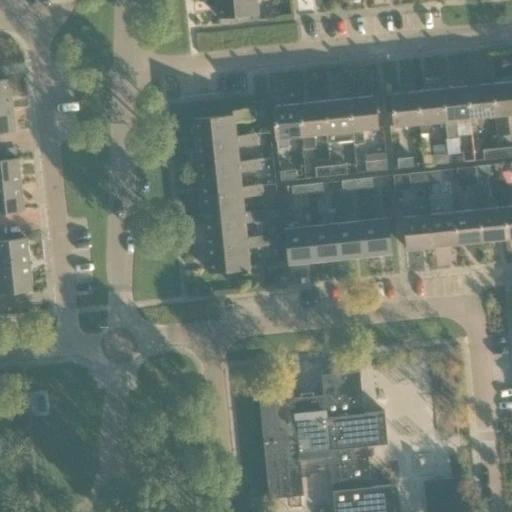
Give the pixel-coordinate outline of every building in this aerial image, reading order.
[(218,0),(220,17),(259,13),(257,0),(218,0)] [(0,105),(11,104),(8,79),(0,80),(0,105)] [(511,81),(491,84),(495,115),(497,136),(509,135),(507,114),(511,113),(511,81)] [(491,84),(466,86),(470,118),(495,115),(491,84)] [(456,119),(470,118),(466,86),(441,89),(445,120),(447,139),(458,138),(456,119)] [(420,123),(421,134),(433,133),(432,122),(445,120),(441,89),(416,91),(420,123)] [(394,125),(420,123),(416,91),(391,94),(394,125)] [(374,96),(349,98),(352,130),(378,127),(374,96)] [(324,101),(327,132),(328,143),(353,140),(352,130),(349,98),(324,101)] [(314,134),(327,132),(324,101),(299,104),(302,135),(303,148),(315,147),(314,134)] [(0,132),(13,131),(11,104),(0,105),(0,132)] [(288,137),(302,135),(299,104),(273,106),(277,148),(289,147),(288,137)] [(195,118),(197,144),(236,139),(236,135),(234,120),(254,118),(253,108),(232,110),(233,114),(195,118)] [(236,135),(236,139),(197,144),(200,170),(238,165),(238,161),(236,145),(256,143),(255,133),(236,135)] [(511,147),(499,148),(500,159),(511,157),(511,147)] [(486,160),(500,159),(499,148),(485,150),(486,160)] [(465,153),(449,155),(450,164),(466,162),(465,153)] [(436,165),(450,164),(449,155),(435,156),(436,165)] [(0,159),(0,186),(19,185),(17,158),(0,159)] [(399,159),(400,169),(415,167),(414,158),(399,159)] [(238,161),(238,165),(200,170),(203,195),(241,190),(241,186),(239,170),(259,168),(258,159),(238,161)] [(367,163),(369,172),(384,170),(383,161),(367,163)] [(348,165),(331,166),(332,176),(349,174),(348,165)] [(319,177),(332,176),(331,166),(318,168),(319,177)] [(492,166),(475,168),(476,177),(493,176),(492,166)] [(475,168),(456,170),(457,187),(477,185),(476,177),(475,168)] [(281,172),(281,181),(297,179),(296,171),(281,172)] [(441,171),(425,173),(426,182),(442,180),(441,171)] [(503,184),(511,183),(510,172),(502,172),(503,184)] [(412,183),(426,182),(425,173),(411,174),(412,183)] [(373,178),(358,180),(359,189),(374,187),(373,178)] [(344,191),(359,189),(358,180),(343,181),(344,191)] [(324,183),(307,185),(308,195),(325,193),(324,183)] [(203,195),(205,221),(244,216),(244,212),(242,196),(262,194),(261,184),(241,186),(241,190),(203,195)] [(0,213),(22,211),(19,185),(0,186),(0,213)] [(294,196),(308,195),(307,185),(293,186),(294,196)] [(484,242),(509,239),(505,207),(480,210),(484,242)] [(247,241),(246,237),(245,222),(265,220),(264,210),(244,212),(244,216),(205,221),(208,245),(247,241)] [(458,244),(484,242),(480,210),(455,212),(458,244)] [(455,212),(430,215),(433,247),(458,244),(455,212)] [(433,247),(430,215),(404,218),(407,250),(433,247)] [(387,219),(362,222),(365,254),(391,251),(387,219)] [(301,229),(286,230),(290,262),(315,259),(312,227),(311,220),(301,221),(301,229)] [(340,257),(365,254),(362,222),(337,225),(340,257)] [(315,259),(340,257),(337,225),(312,227),(315,259)] [(211,272),(249,268),(247,246),(268,244),(267,235),(246,237),(247,241),(208,245),(211,272)] [(0,241),(0,266),(27,264),(25,239),(0,241)] [(0,266),(0,294),(30,291),(27,264),(0,266)] [(394,511),(391,484),(371,486),(367,445),(388,443),(384,410),(364,413),(359,372),(333,374),(335,394),(294,398),(292,378),(258,382),(270,497),(304,494),(302,473),(330,470),(334,511),(394,511)] [(456,511),(453,478),(433,480),(436,511),(456,511)]
